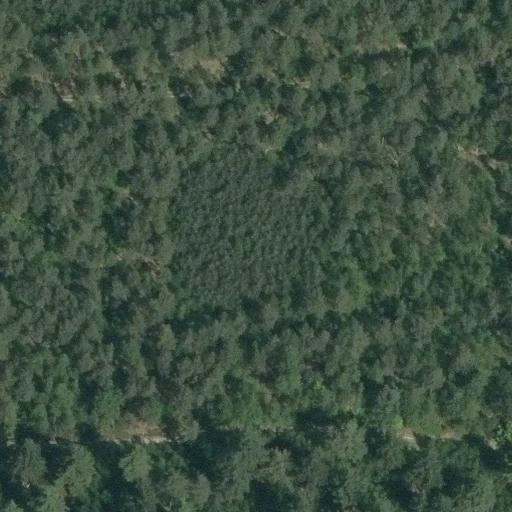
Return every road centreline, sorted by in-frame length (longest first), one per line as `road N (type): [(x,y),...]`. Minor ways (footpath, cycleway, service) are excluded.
road 1 (track): [(0,97),(254,94),(511,63)]
road 2 (track): [(0,452),(338,436),(511,455)]
